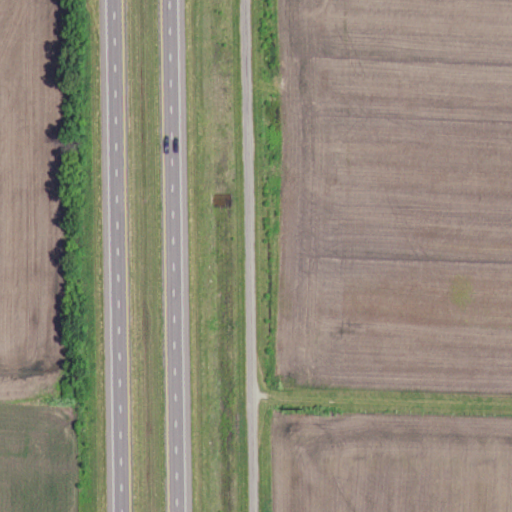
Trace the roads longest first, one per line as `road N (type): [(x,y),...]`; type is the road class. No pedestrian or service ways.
road 1 (motorway): [(183,511),(173,0)]
road 2 (motorway): [(112,0),(120,511)]
road 3 (residential): [(253,511),(246,0)]
